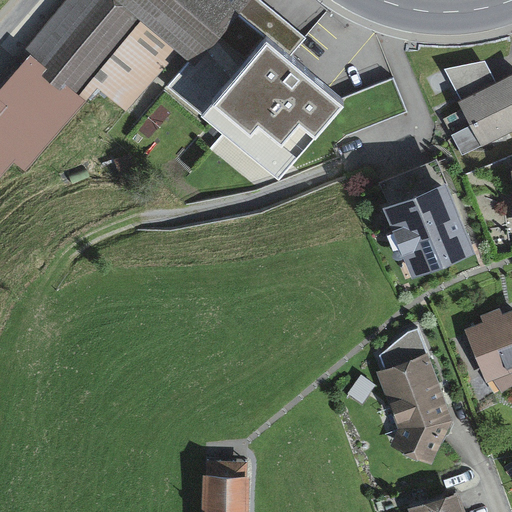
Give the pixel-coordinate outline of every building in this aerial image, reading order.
[(185,45),(130,0),(94,0),(0,114),(0,172),(15,154),(26,164),(99,75),(135,105),(185,45)] [(130,0),(185,45),(196,54),(240,0),(130,0)] [(275,9),(265,0),(252,0),(170,89),(222,133),(201,151),(259,197),(309,189),(346,137),(414,120),(395,72),(347,84),(269,17),(275,9)] [(511,76),(463,102),(483,141),(511,126),(511,76)] [(434,161),(382,181),(416,269),(469,249),(434,161)] [(511,313),(469,330),(486,375),(511,365),(511,313)] [(380,354),(406,425),(398,444),(429,458),(447,418),(414,330),(406,333),(380,354)] [(243,511),(243,464),(206,464),(205,511),(243,511)] [(460,511),(455,495),(412,509),(413,511),(460,511)]
